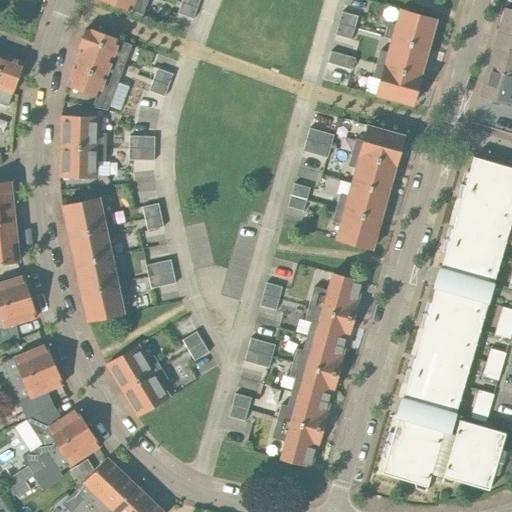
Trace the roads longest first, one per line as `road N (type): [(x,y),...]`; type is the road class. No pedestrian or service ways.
road 1 (residential): [(46,62),(34,142),(38,231),(79,364),(116,428),(148,463),(193,492),(275,511)]
road 2 (residential): [(331,511),(484,0)]
